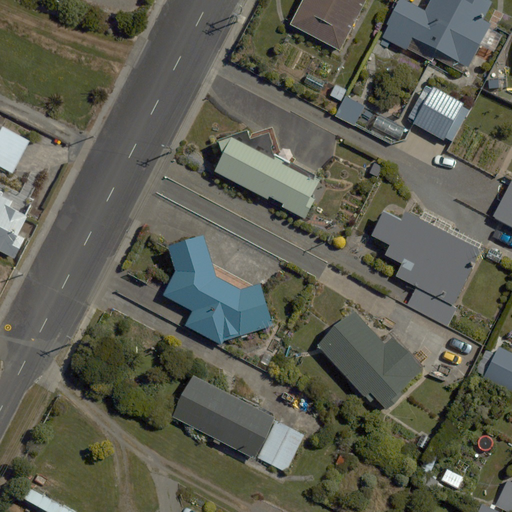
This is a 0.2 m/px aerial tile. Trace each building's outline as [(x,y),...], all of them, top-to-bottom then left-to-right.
[(376,4),(368,0),(315,0),(282,58),(331,85),(376,4)] [(410,74),(462,95),(484,42),(429,19),(417,48),(392,38),(376,77),(404,88),(410,74)] [(368,113),(348,100),(337,118),(357,131),(368,113)] [(2,108),(0,112),(0,250),(19,260),(78,146),(2,108)] [(460,136),(423,112),(402,144),(440,168),(460,136)] [(305,213),(218,176),(204,208),(291,246),(305,213)] [(511,214),(509,213),(489,253),(511,264),(511,214)] [(376,240),(355,280),(452,328),(472,288),(376,240)] [(222,267),(160,278),(148,331),(178,346),(178,365),(215,383),(271,366),(252,319),(272,302),(222,267)] [(352,343),(306,386),(371,455),(417,412),(352,343)] [(264,452),(189,414),(168,457),(243,494),(264,452)] [(466,482),(446,471),(438,486),(458,497),(466,482)]
